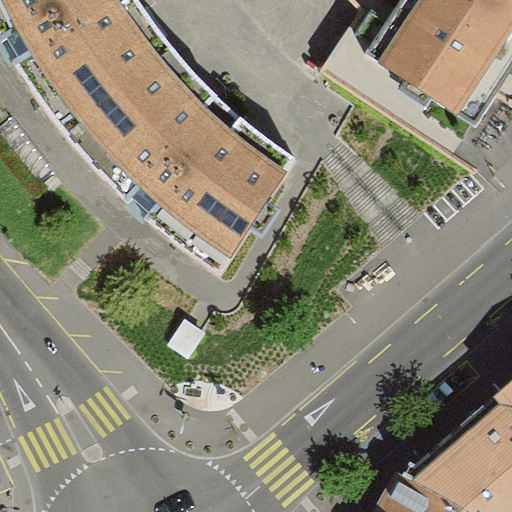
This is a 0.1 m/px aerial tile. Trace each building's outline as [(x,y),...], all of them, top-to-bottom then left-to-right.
[(231,264),(286,177),(195,106),(119,8),(115,0),(0,0),(22,45),(73,117),(147,198),(231,264)] [(350,0),(363,14),(397,36),(419,0),(350,0)] [(511,0),(419,0),(397,36),(371,74),(455,127),(481,87),(511,36),(511,0)] [(511,36),(481,87),(511,106),(511,105),(511,36)] [(64,185),(9,113),(0,121),(0,148),(39,199),(64,185)] [(511,511),(511,383),(399,481),(380,511),(511,511)]
